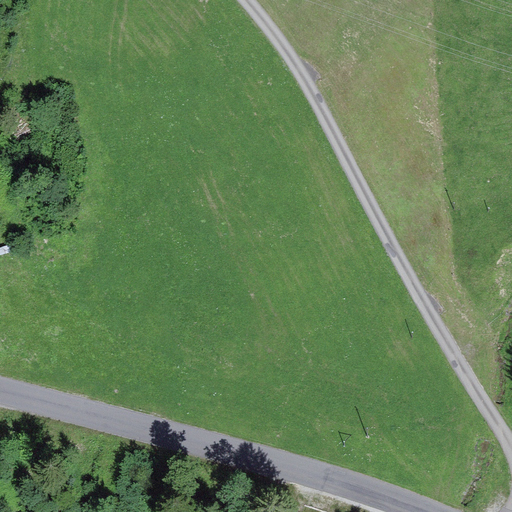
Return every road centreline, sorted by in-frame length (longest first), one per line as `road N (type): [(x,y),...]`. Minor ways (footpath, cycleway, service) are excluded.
road 1 (track): [(511,452),(288,53),(242,0)]
road 2 (tertiary): [(0,367),(41,374),(432,511)]
